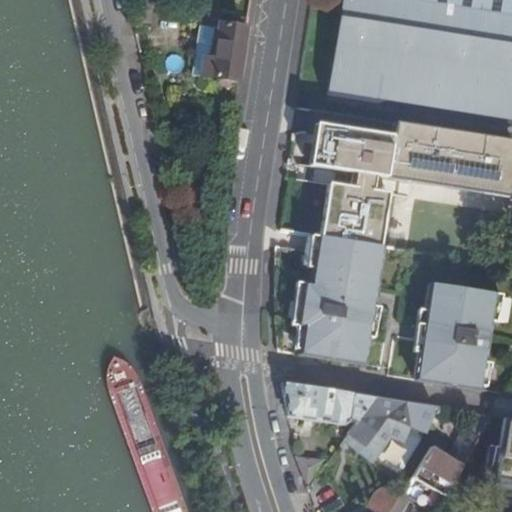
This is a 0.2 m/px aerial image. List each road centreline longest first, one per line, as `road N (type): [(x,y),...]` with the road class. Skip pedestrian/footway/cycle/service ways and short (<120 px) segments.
road 1 (residential): [(242,323),(197,318),(175,302),(111,0)]
road 2 (residential): [(283,0),(242,323)]
road 3 (residential): [(242,323),(250,422),(275,511)]
